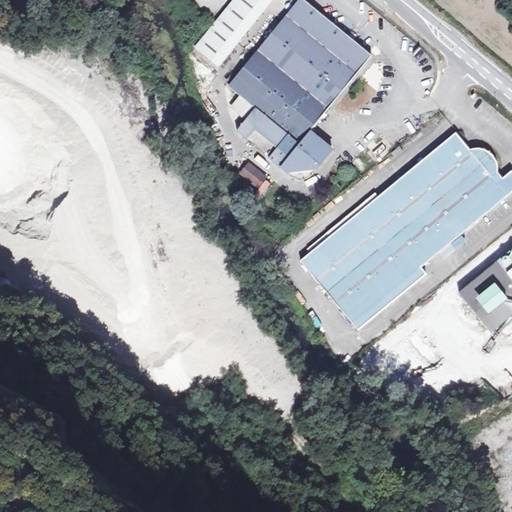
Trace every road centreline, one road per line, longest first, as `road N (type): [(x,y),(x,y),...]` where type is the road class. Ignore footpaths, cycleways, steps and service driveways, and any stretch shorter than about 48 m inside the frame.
road 1 (track): [(0,148),(65,198),(264,397),(354,511)]
road 2 (secondary): [(398,0),(511,93)]
